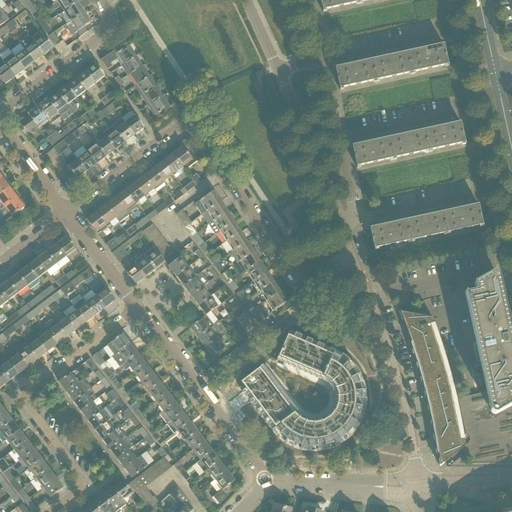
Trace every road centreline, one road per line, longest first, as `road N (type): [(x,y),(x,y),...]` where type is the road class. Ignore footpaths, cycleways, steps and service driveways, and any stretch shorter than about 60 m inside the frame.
road 1 (unclassified): [(351,259),(309,272),(287,262),(194,127),(184,125),(63,213)]
road 2 (residential): [(52,511),(81,482),(22,397),(135,309)]
road 3 (tertiary): [(418,488),(401,392),(351,259)]
road 4 (unclassified): [(264,481),(135,309)]
road 5 (tertiary): [(341,225),(277,68)]
road 6 (unclassified): [(0,112),(105,31),(110,20),(101,0)]
road 7 (residential): [(264,481),(418,488)]
road 8 (unclassified): [(353,220),(474,196)]
road 9 (unclassified): [(338,139),(457,114)]
road 10 (unclassified): [(135,309),(63,213)]
